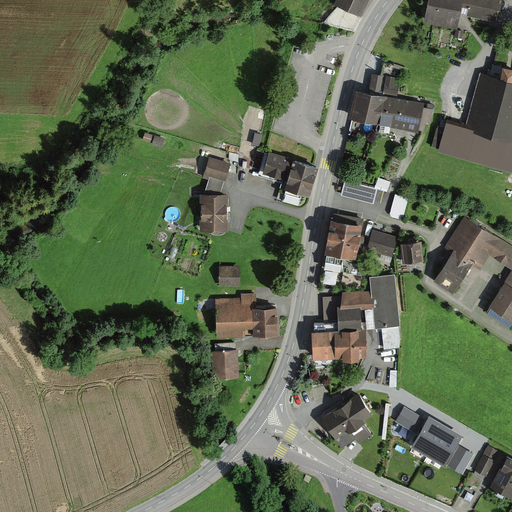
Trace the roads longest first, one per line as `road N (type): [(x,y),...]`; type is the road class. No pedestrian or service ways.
road 1 (unclassified): [(387,0),(349,72),(296,337),(252,426)]
road 2 (unknown): [(382,215),(411,151),(465,87),(511,10)]
road 3 (unclassified): [(252,426),(194,482),(142,511)]
